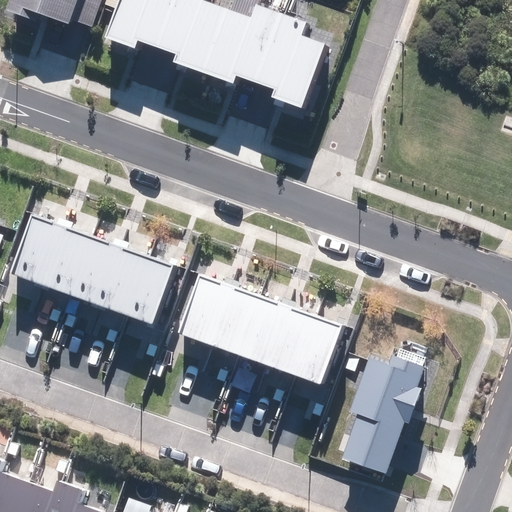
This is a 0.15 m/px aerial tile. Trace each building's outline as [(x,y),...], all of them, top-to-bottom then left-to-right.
[(17,0),(15,8),(43,17),(45,9),(75,19),(76,16),(94,22),(102,0),(17,0)] [(122,0),(111,33),(143,45),(146,37),(182,50),(179,57),(240,79),(243,72),(280,86),(277,94),(302,103),(325,40),(306,33),(311,19),(261,1),(256,15),(215,0),(122,0)] [(181,255),(39,206),(17,268),(159,317),(181,255)] [(345,314),(206,265),(184,329),(323,377),(345,314)] [(397,463),(435,354),(383,335),(344,445),(397,463)] [(107,511),(110,504),(88,496),(93,482),(66,472),(61,486),(7,466),(11,454),(0,449),(0,511),(107,511)]
